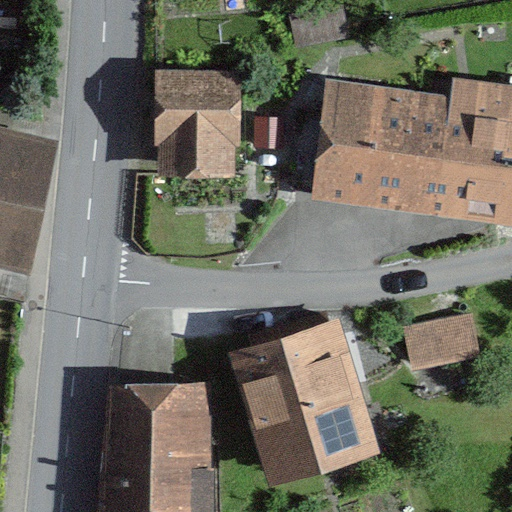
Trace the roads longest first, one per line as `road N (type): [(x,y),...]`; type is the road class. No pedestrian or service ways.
road 1 (residential): [(82,279),(271,284),(459,271),(511,257)]
road 2 (secondary): [(104,0),(82,279)]
road 3 (secondary): [(82,279),(60,511)]
